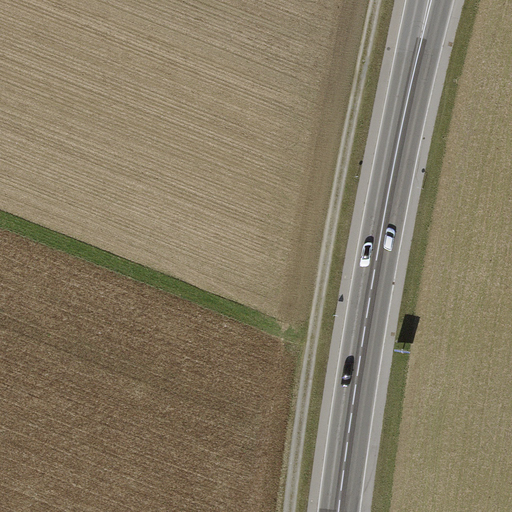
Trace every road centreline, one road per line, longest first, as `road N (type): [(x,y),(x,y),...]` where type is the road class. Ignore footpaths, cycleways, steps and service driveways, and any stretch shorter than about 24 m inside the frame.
road 1 (track): [(377,0),(290,511)]
road 2 (primary): [(392,183),(339,511)]
road 3 (primary): [(392,183),(415,57)]
